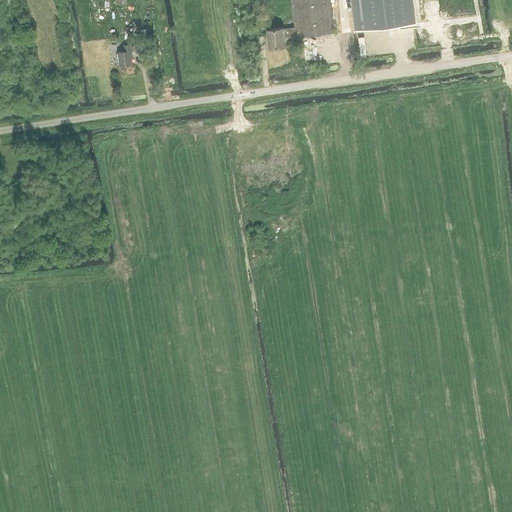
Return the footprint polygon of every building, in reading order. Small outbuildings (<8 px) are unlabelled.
[(330,0),(291,0),(295,27),(283,28),(283,27),(267,29),(269,48),(285,46),(284,37),(296,36),(296,37),(334,33),(330,0)] [(414,24),(411,0),(352,0),(356,31),(414,24)] [(256,19),(268,18),(267,8),(255,9),(256,19)] [(148,52),(146,40),(135,42),(136,54),(148,52)] [(131,51),(132,51),(131,44),(124,45),(125,51),(118,52),(120,65),(133,64),(131,51)]
